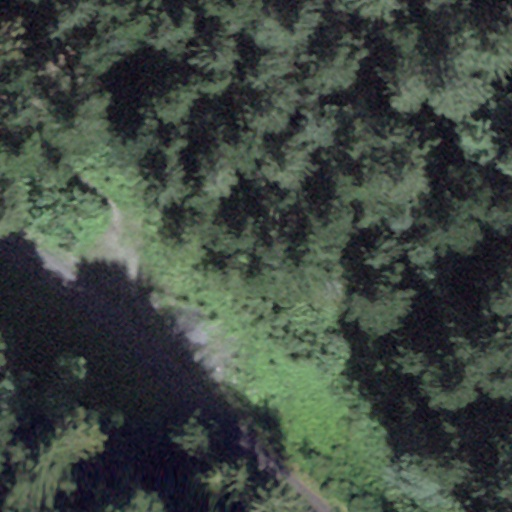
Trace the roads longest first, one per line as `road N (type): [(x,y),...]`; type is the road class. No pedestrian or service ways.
road 1 (track): [(113,323),(317,511)]
road 2 (track): [(0,247),(46,269),(113,323)]
